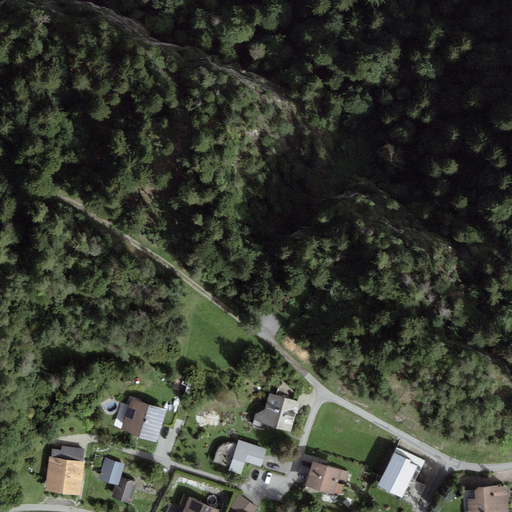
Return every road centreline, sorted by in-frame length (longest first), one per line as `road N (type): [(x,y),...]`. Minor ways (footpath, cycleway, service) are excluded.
road 1 (track): [(325,395),(260,333),(103,221),(0,178)]
road 2 (residential): [(302,446),(325,395),(463,466),(511,465)]
